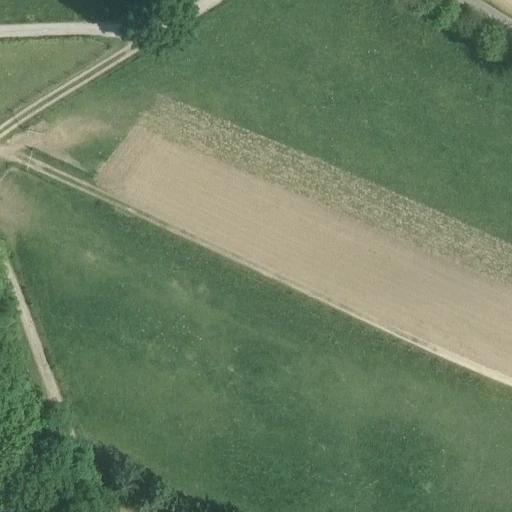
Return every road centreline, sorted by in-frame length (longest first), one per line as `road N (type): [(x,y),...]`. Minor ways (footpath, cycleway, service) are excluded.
road 1 (track): [(0,156),(511,386)]
road 2 (track): [(151,31),(0,133)]
